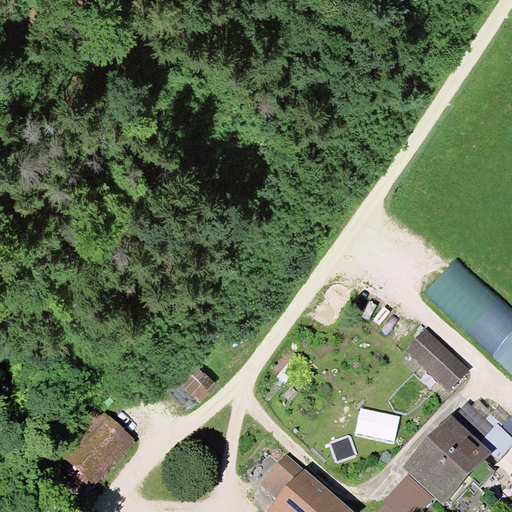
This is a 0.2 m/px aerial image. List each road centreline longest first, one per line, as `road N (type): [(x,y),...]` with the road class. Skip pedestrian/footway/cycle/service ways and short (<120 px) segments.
road 1 (track): [(341,245),(486,370),(380,485),(361,493),(338,488),(233,382)]
road 2 (track): [(511,0),(341,245),(233,382)]
road 3 (track): [(233,382),(224,510),(108,500)]
road 4 (track): [(233,382),(108,500)]
